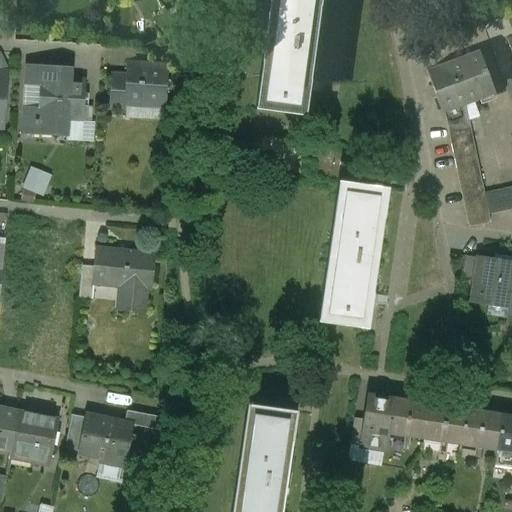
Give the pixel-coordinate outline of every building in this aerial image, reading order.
[(322,0),(272,0),(258,109),(256,109),(256,111),(306,118),(311,80),(310,80),(320,7),(321,7),(322,0)] [(480,52),(427,71),(443,115),(466,107),(496,96),(480,52)] [(167,68),(126,65),(125,77),(111,76),(109,109),(126,110),(126,105),(165,107),(167,68)] [(71,68),(41,66),(39,109),(38,115),(40,115),(55,116),(55,120),(57,120),(56,136),(82,138),(85,79),(71,78),(71,68)] [(511,81),(503,84),(511,107),(511,108),(511,81)] [(466,107),(445,114),(454,160),(476,155),(466,107)] [(39,109),(24,108),(22,134),(38,135),(40,115),(38,115),(39,109)] [(55,116),(40,115),(38,135),(56,136),(57,120),(55,120),(55,116)] [(476,155),(454,160),(469,228),(491,223),(476,155)] [(36,202),(39,193),(47,196),(54,173),(33,166),(22,198),(36,202)] [(390,190),(339,182),(339,184),(341,185),(320,321),(318,321),(318,323),(369,331),(374,293),(373,293),(384,221),(385,221),(390,190)] [(511,186),(491,188),(493,211),(511,209),(511,186)] [(157,254),(96,249),(94,268),(93,287),(95,287),(120,289),(118,312),(147,314),(149,292),(153,293),(157,254)] [(479,258),(465,256),(461,278),(475,281),(479,258)] [(511,293),(511,263),(479,258),(475,281),(471,300),(488,303),(488,300),(509,304),(510,301),(511,301),(511,293)] [(94,268),(82,267),(79,299),(93,301),(95,287),(93,287),(94,268)] [(392,400),(370,396),(366,421),(361,447),(384,451),(387,433),(386,433),(392,400)] [(429,406),(392,400),(386,433),(387,433),(424,438),(429,406)] [(248,405),(232,511),(281,511),(296,412),(248,405)] [(466,411),(429,406),(424,438),(461,444),(466,411)] [(20,411),(0,407),(0,448),(12,451),(19,412),(20,411)] [(502,417),(466,411),(461,444),(497,450),(502,417)] [(59,420),(19,412),(12,451),(10,460),(50,468),(59,420)] [(86,418),(72,415),(65,448),(79,451),(86,418)] [(101,421),(88,418),(88,416),(86,416),(86,418),(79,451),(126,461),(134,426),(102,419),(101,421)] [(511,418),(502,417),(497,450),(511,452),(511,418)] [(354,419),(350,446),(361,447),(366,421),(354,419)] [(511,452),(497,450),(494,467),(511,469),(511,452)]
